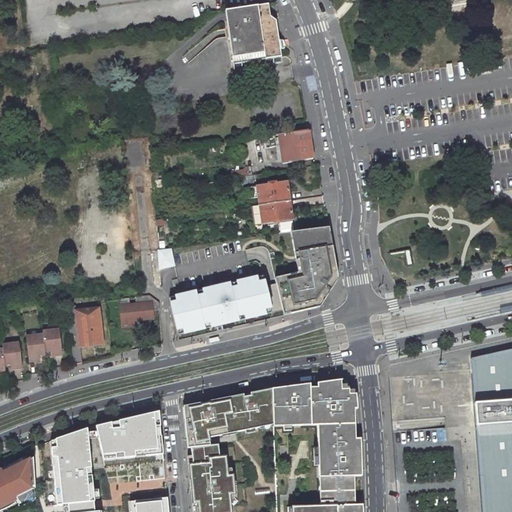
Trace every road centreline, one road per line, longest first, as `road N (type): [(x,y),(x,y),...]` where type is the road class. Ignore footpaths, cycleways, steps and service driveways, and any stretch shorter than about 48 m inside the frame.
road 1 (secondary): [(359,312),(351,194),(300,0)]
road 2 (unknown): [(0,314),(138,295),(163,299),(182,270),(249,256),(267,259),(269,272)]
road 3 (tertiary): [(168,389),(364,350)]
road 4 (tertiary): [(359,312),(169,362)]
road 5 (tertiary): [(169,362),(0,410)]
road 6 (tertiary): [(0,439),(168,389)]
road 7 (tertiary): [(376,511),(364,350)]
road 8 (secondary): [(511,277),(359,312)]
road 9 (secondary): [(364,350),(511,316)]
road 10 (residential): [(168,389),(183,511)]
